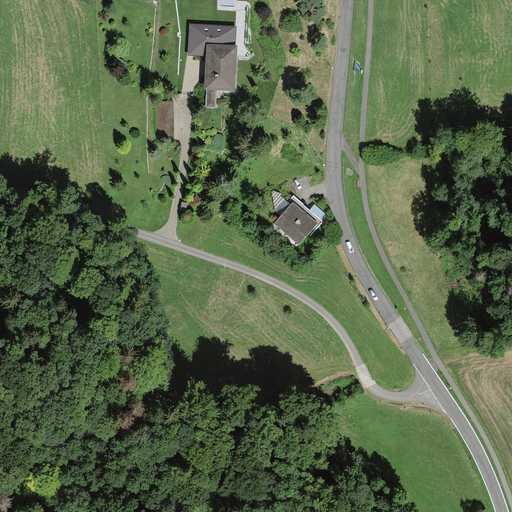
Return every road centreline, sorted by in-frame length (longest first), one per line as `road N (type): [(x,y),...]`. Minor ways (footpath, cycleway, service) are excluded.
road 1 (unclassified): [(0,189),(289,289),(336,325),(382,393),(420,394),(436,385)]
road 2 (tertiary): [(436,385),(371,287),(342,223),(335,136),(347,0)]
road 3 (tertiary): [(502,511),(436,385)]
